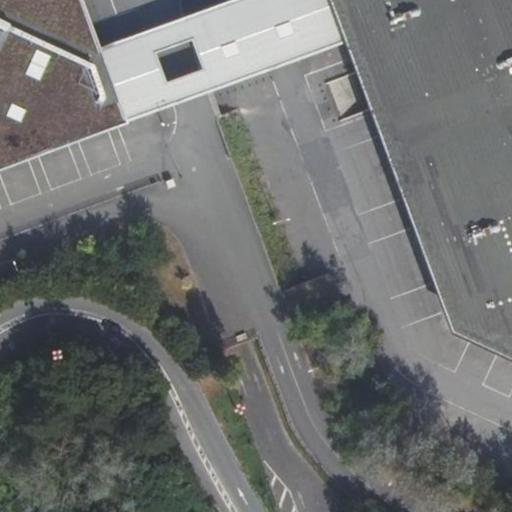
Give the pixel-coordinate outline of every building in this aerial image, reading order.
[(0,0),(0,135),(109,95),(91,46),(74,0),(0,0)] [(215,0),(176,14),(195,64),(287,30),(332,13),(326,0),(215,0)] [(511,0),(326,0),(332,13),(449,331),(511,360),(511,0)] [(165,75),(195,64),(176,14),(146,25),(139,28),(158,78),(165,75)] [(139,28),(91,46),(109,95),(158,78),(139,28)]
